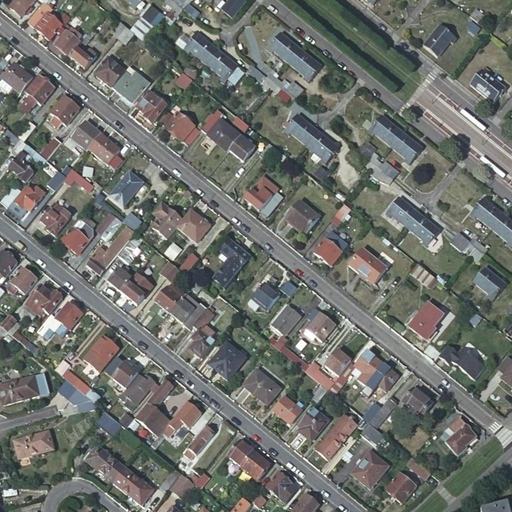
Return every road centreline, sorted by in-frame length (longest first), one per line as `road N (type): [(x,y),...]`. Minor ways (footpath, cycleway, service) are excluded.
road 1 (residential): [(0,22),(497,429)]
road 2 (residential): [(0,226),(354,511)]
road 3 (residential): [(268,0),(511,199)]
road 4 (residential): [(511,143),(337,0)]
